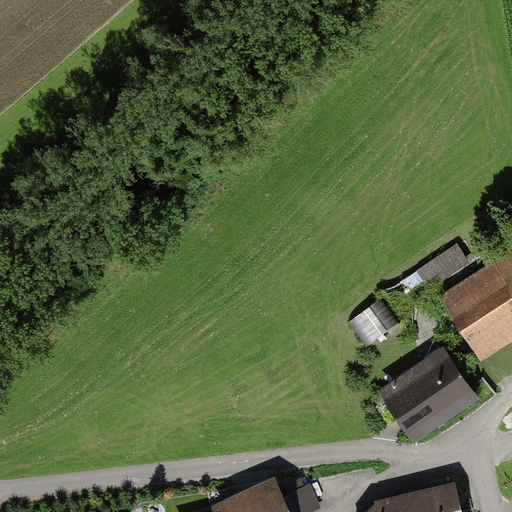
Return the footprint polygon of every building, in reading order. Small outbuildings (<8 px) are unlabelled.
[(466,265),(454,249),(421,271),(432,288),(466,265)] [(449,305),(474,346),(511,323),(511,259),(500,267),(503,272),(449,305)] [(382,299),(349,321),(366,346),(399,323),(382,299)] [(398,384),(384,393),(412,436),(476,396),(447,351),(421,368),(419,364),(395,379),(398,384)] [(463,511),(457,484),(377,503),(366,511),(463,511)] [(287,511),(279,490),(229,511),(287,511)]
